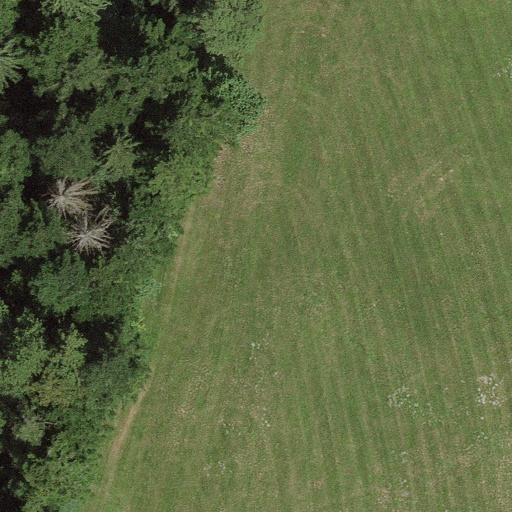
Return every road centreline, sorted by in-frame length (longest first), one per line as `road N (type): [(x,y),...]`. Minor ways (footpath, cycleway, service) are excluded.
road 1 (track): [(0,301),(35,112),(11,0)]
road 2 (track): [(12,511),(16,485),(0,384)]
